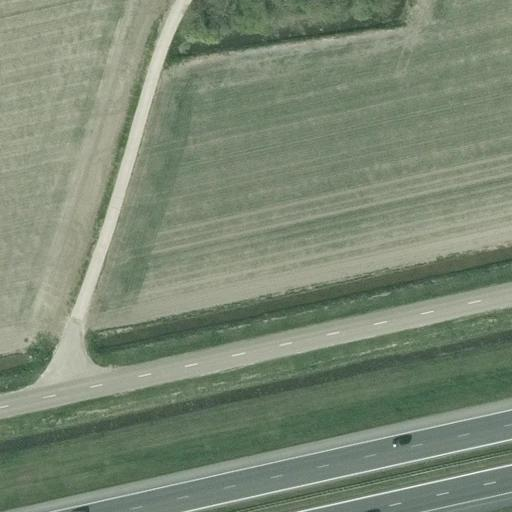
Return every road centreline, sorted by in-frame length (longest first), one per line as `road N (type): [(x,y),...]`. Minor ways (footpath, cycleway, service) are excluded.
road 1 (secondary): [(0,408),(511,293)]
road 2 (motorway): [(511,426),(127,511)]
road 3 (motorway): [(370,511),(511,480)]
